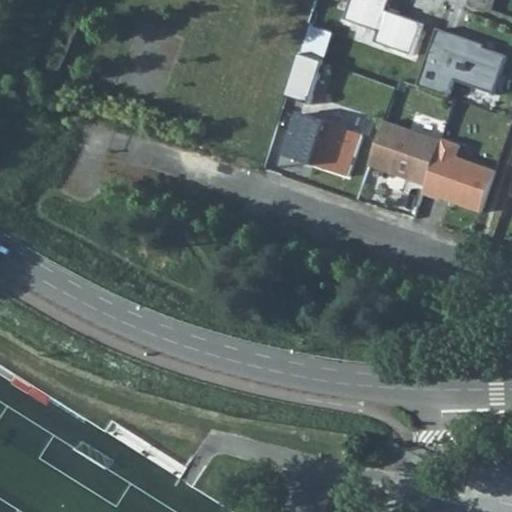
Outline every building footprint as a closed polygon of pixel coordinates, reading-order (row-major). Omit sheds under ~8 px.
[(412,55),(422,24),(385,10),(386,0),(348,0),(349,0),(345,19),(378,29),(374,42),(412,55)] [(470,0),(469,2),(487,8),(489,0),(470,0)] [(496,94),(509,56),(486,47),(487,45),(439,29),(419,85),(451,97),(456,80),(496,94)] [(327,61),(304,53),(290,96),(307,102),(312,86),(319,88),(327,61)] [(287,95),(283,106),(303,113),(307,102),(287,95)] [(303,113),(289,156),(349,176),(364,133),(303,113)] [(443,142),(387,122),(371,167),(427,186),(443,142)]
